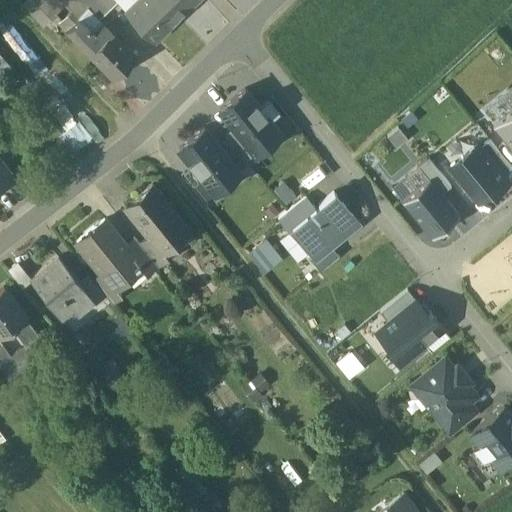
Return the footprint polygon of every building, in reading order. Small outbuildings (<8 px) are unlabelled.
[(43,36),(63,18),(46,0),(38,0),(23,14),(43,36)] [(91,0),(72,0),(71,2),(88,20),(90,19),(100,29),(110,20),(91,0)] [(111,3),(108,0),(91,0),(110,20),(119,11),(111,3)] [(114,0),(111,3),(119,11),(128,20),(148,0),(114,0)] [(148,0),(128,20),(127,20),(154,49),(178,25),(153,0),(148,0)] [(153,0),(178,25),(202,2),(200,0),(153,0)] [(100,29),(90,19),(88,20),(80,28),(94,42),(103,32),(100,29)] [(73,22),(61,34),(68,40),(80,28),(73,22)] [(94,42),(80,28),(68,40),(91,64),(90,64),(100,74),(115,89),(136,67),(103,32),(94,42)] [(17,43),(0,57),(0,63),(8,73),(28,56),(17,43)] [(100,74),(93,82),(107,96),(115,89),(100,74)] [(85,119),(52,82),(32,99),(65,136),(85,119)] [(236,136),(257,161),(281,141),(260,116),(246,99),(222,119),(236,136)] [(270,108),(260,116),(281,141),(282,142),(291,134),(270,108)] [(511,116),(494,132),(511,153),(511,116)] [(247,169),(257,161),(236,136),(226,144),(229,147),(247,169)] [(398,155),(408,147),(399,136),(389,144),(398,155)] [(194,175),(216,201),(241,180),(220,155),(205,138),(181,158),(194,175)] [(229,147),(220,155),(241,180),(241,181),(251,173),(247,169),(229,147)] [(481,155),(504,182),(511,175),(511,172),(491,147),(481,155)] [(479,152),(452,174),(480,208),(492,198),(495,201),(509,189),(504,182),(481,155),(479,152)] [(12,181),(0,164),(0,185),(2,189),(12,181)] [(430,186),(443,201),(452,193),(430,166),(420,174),(430,186)] [(207,209),(216,201),(194,175),(185,183),(207,209)] [(434,246),(461,223),(443,201),(430,186),(403,209),(434,246)] [(188,238),(154,196),(127,218),(149,246),(161,260),(162,259),(188,238)] [(332,255),(360,232),(334,201),(315,217),(288,239),(314,270),(315,270),(332,255)] [(288,239),(315,217),(306,206),(279,228),(288,239)] [(129,255),(108,229),(79,252),(114,295),(138,278),(138,279),(142,276),(141,275),(143,273),(129,255)] [(161,260),(149,246),(140,253),(160,277),(170,269),(162,259),(161,260)] [(140,253),(137,248),(129,255),(143,273),(141,275),(142,276),(150,286),(160,277),(140,253)] [(252,264),(265,280),(280,267),(267,251),(252,264)] [(340,265),(332,255),(315,270),(323,280),(340,265)] [(81,292),(61,268),(34,290),(62,325),(74,316),(79,321),(94,309),(95,309),(81,292)] [(21,269),(11,276),(23,294),(33,288),(21,269)] [(108,308),(89,284),(81,292),(95,309),(94,309),(99,315),(108,308)] [(27,327),(5,297),(0,301),(0,347),(14,337),(27,355),(29,353),(40,345),(26,327),(27,327)] [(409,298),(381,320),(389,330),(416,307),(409,298)] [(388,354),(401,370),(444,334),(431,319),(428,321),(416,307),(389,330),(379,339),(390,352),(388,354)] [(27,355),(13,365),(4,354),(0,357),(0,375),(12,391),(41,369),(29,353),(27,355)] [(476,402),(446,365),(414,392),(444,429),(469,409),(476,402)] [(145,392),(131,378),(109,398),(123,413),(145,392)] [(478,420),(469,409),(444,429),(454,440),(478,420)] [(511,422),(505,414),(473,441),(481,451),(475,457),(485,469),(492,464),(501,475),(511,465),(511,422)] [(412,511),(404,501),(389,511),(412,511)]
